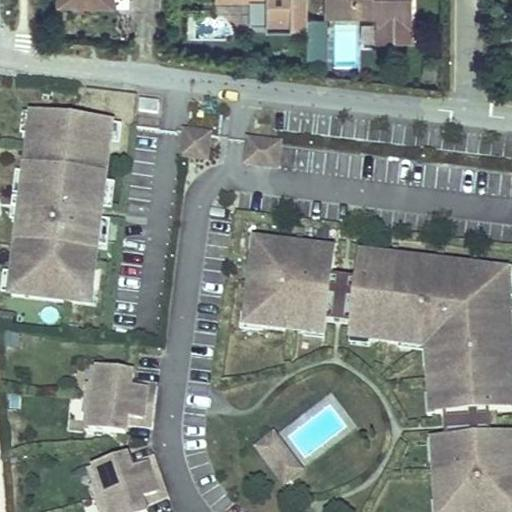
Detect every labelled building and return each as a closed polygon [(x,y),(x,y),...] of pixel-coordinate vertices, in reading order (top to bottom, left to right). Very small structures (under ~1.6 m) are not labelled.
[(331,0),(331,10),(377,11),(376,41),(412,41),(412,0),(331,0)] [(160,110),(161,99),(143,97),(142,108),(160,110)] [(97,288),(115,121),(36,112),(16,295),(87,302),(89,287),(97,288)] [(210,155),(213,131),(188,128),(186,153),(210,155)] [(281,163),(283,138),(251,135),(249,160),(281,163)] [(278,239),(260,237),(259,248),(276,250),(278,239)] [(331,326),(340,249),(319,247),(320,243),(278,239),(276,250),(259,248),(252,311),(270,312),(269,323),(311,328),(311,324),(331,326)] [(364,252),(356,329),(377,331),(376,335),(406,338),(406,333),(438,336),(440,358),(435,359),(438,389),(442,388),(444,408),(511,401),(511,287),(509,288),(507,267),(495,266),(496,263),(466,259),(465,263),(415,258),(415,254),(385,250),(385,254),(364,252)] [(415,254),(415,258),(465,263),(466,259),(415,254)] [(511,287),(511,273),(511,265),(496,263),(495,266),(507,267),(509,288),(511,287)] [(96,303),(97,288),(89,287),(87,302),(96,303)] [(269,323),(270,312),(252,311),(251,321),(269,323)] [(438,336),(406,333),(406,338),(433,341),(435,359),(440,358),(438,336)] [(140,370),(99,366),(97,382),(102,383),(99,413),(94,413),(92,429),(133,433),(134,424),(134,418),(159,420),(163,388),(138,386),(139,380),(140,370)] [(163,388),(164,382),(139,380),(138,386),(163,388)] [(99,413),(102,383),(97,382),(94,382),(91,412),(94,413),(99,413)] [(159,426),(159,420),(134,418),(134,424),(159,426)] [(511,428),(444,433),(446,453),(442,454),(445,496),(456,495),(457,511),(468,511),(511,508),(511,428)] [(309,466),(281,431),(265,443),(293,479),(309,466)] [(135,453),(96,467),(102,483),(106,481),(117,509),(112,511),(111,511),(155,511),(153,504),(151,498),(174,490),(164,459),(140,468),(138,462),(135,453)] [(164,459),(162,454),(138,462),(140,468),(164,459)] [(117,509),(106,481),(102,483),(99,484),(109,511),(112,511),(117,509)] [(176,495),(174,490),(151,498),(153,504),(176,495)] [(457,511),(456,495),(445,496),(446,511),(457,511)]
